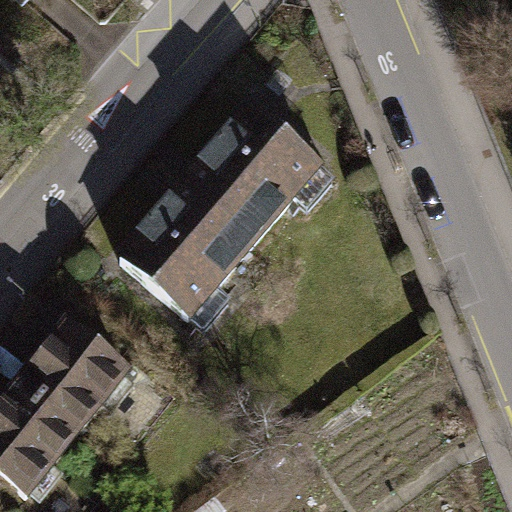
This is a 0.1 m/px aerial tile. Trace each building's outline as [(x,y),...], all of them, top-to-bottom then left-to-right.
[(339,185),(250,108),(184,184),(274,261),(339,185)] [(274,261),(184,184),(119,259),(208,336),(274,261)] [(161,387),(90,327),(34,394),(105,453),(161,387)] [(54,511),(105,453),(34,394),(0,433),(0,478),(39,511),(54,511)] [(379,434),(346,460),(358,476),(392,450),(379,434)] [(204,511),(227,511),(218,501),(204,511)]
